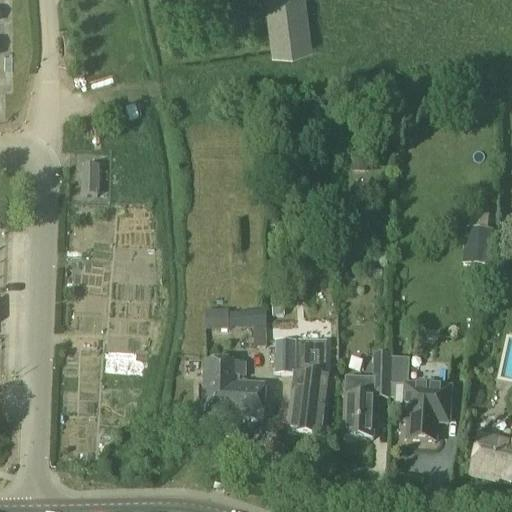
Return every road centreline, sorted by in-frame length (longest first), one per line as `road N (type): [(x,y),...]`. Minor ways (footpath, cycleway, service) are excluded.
road 1 (unclassified): [(32,511),(44,159)]
road 2 (secondary): [(225,511),(172,503),(46,511)]
road 3 (unclassified): [(44,159),(45,0)]
